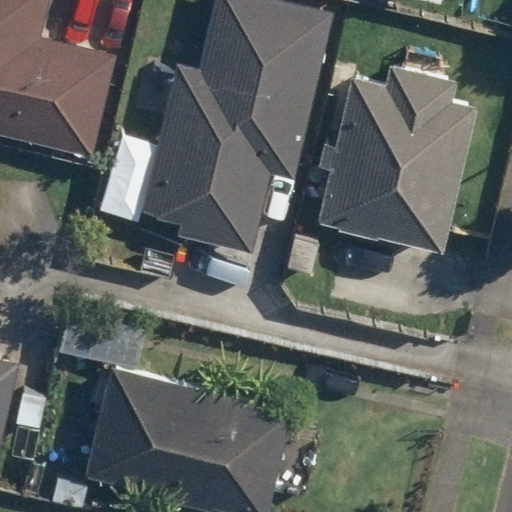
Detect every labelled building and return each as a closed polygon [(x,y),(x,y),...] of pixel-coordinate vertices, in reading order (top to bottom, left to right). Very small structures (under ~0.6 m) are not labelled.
[(0,0),(0,138),(91,162),(118,57),(41,37),(50,0),(0,0)] [(179,221),(177,235),(258,252),(273,174),(298,180),(333,11),(278,0),(218,0),(205,66),(176,61),(145,213),(179,221)] [(461,70),(396,56),(391,79),(355,71),(323,222),(450,249),(481,101),(455,96),(461,70)] [(0,229),(1,226),(0,226),(0,462),(4,464),(27,361),(0,354),(0,229)] [(72,294),(65,332),(155,350),(162,311),(72,294)] [(125,355),(99,461),(287,508),(313,402),(125,355)]
